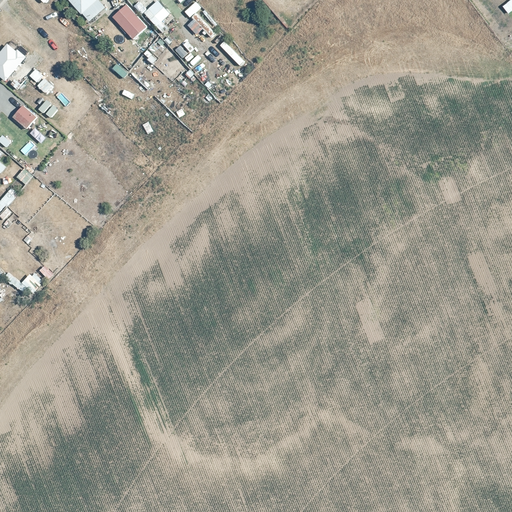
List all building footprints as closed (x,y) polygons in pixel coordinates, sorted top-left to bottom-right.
[(72,0),(91,21),(107,7),(101,0),(72,0)] [(136,7),(138,9),(143,14),(146,12),(165,32),(170,26),(165,20),(172,13),(160,0),(159,0),(158,1),(157,0),(147,0),(144,3),(142,1),(136,7)] [(149,26),(128,4),(115,16),(135,39),(149,26)] [(46,74),(37,68),(35,70),(24,61),(28,56),(21,49),(20,51),(10,43),(0,55),(0,72),(20,89),(31,75),(40,82),(46,74)] [(55,84),(47,77),(39,85),(47,92),(55,84)] [(39,116),(25,104),(15,117),(29,128),(39,116)] [(0,157),(4,153),(0,149),(0,170),(3,172),(8,166),(0,159),(0,157)] [(36,174),(27,167),(20,178),(29,184),(36,174)] [(0,216),(2,213),(1,212),(8,204),(9,206),(20,193),(13,187),(0,201),(0,216)] [(25,283),(18,276),(11,283),(19,290),(25,283)]
